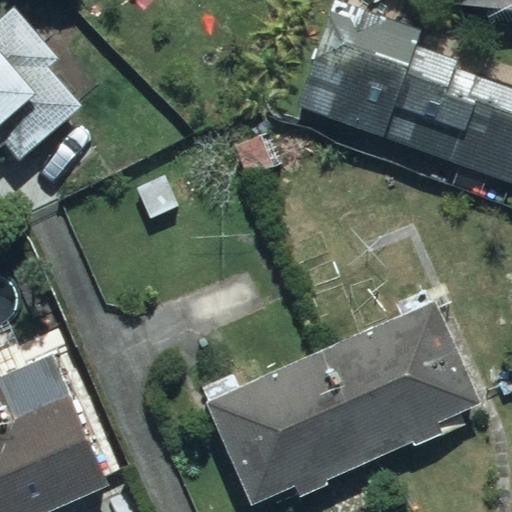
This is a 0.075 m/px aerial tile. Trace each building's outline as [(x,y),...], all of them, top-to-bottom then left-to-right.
[(36,152),(95,99),(62,63),(73,53),(24,0),(23,0),(0,21),(0,137),(13,126),(36,152)] [(337,4),(301,106),(466,163),(457,191),(504,208),(511,186),(511,87),(416,54),(423,34),(337,4)] [(288,116),(243,134),(259,175),(305,158),(288,116)] [(176,159),(131,183),(160,235),(204,211),(176,159)] [(452,295),(257,378),(251,364),(213,381),(264,502),(315,480),(318,488),(343,478),(340,472),(429,434),(432,441),(464,427),(458,413),(495,397),(452,295)] [(0,369),(0,511),(52,511),(128,474),(82,381),(21,412),(0,369)]
